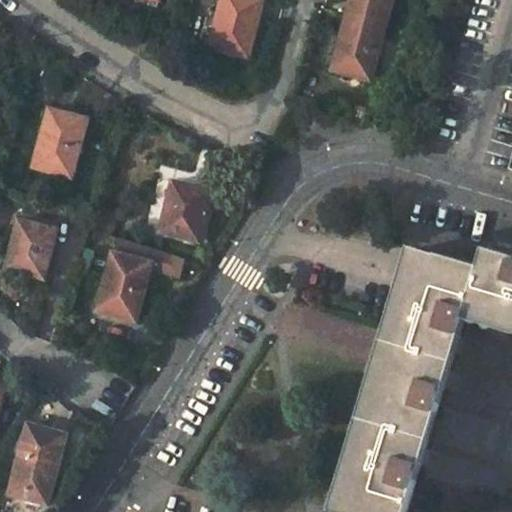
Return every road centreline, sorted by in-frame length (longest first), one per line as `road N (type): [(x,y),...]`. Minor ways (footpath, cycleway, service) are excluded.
road 1 (residential): [(95,511),(297,185),(317,171),(365,160),(511,199)]
road 2 (residential): [(24,0),(210,126)]
road 3 (residential): [(299,0),(272,100),(261,115),(210,126)]
road 4 (residential): [(0,326),(99,407)]
